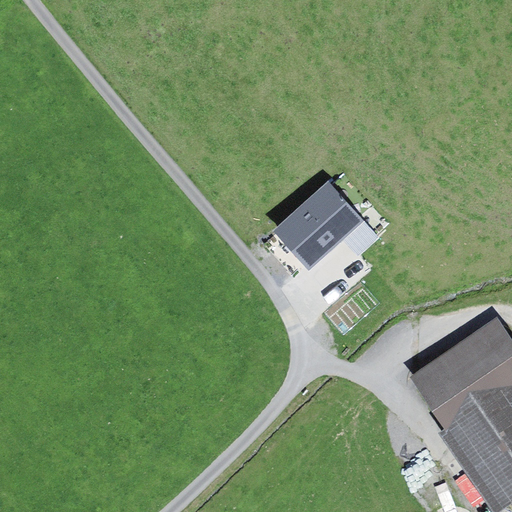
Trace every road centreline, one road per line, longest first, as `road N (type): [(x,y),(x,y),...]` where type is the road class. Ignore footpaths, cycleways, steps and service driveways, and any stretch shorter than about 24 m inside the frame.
road 1 (track): [(170,511),(291,391),(300,333),(252,262),(34,0)]
road 2 (track): [(369,376),(399,348),(484,308),(511,314)]
road 3 (track): [(482,511),(384,385)]
